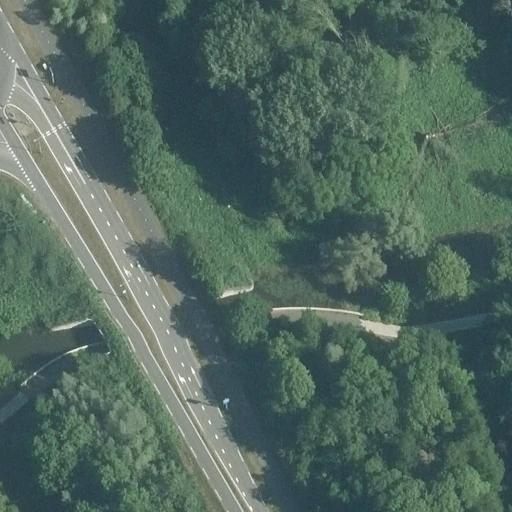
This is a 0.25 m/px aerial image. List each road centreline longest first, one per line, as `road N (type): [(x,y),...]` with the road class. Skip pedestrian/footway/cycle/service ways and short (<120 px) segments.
road 1 (tertiary): [(258,511),(156,306),(23,76)]
road 2 (tertiary): [(0,122),(240,511)]
